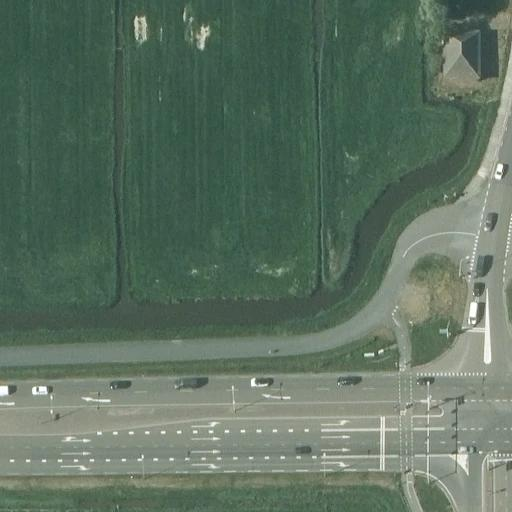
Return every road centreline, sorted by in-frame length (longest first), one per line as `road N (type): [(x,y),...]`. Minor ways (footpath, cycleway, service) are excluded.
road 1 (unclassified): [(0,358),(324,340),(380,307),(404,255),(425,236),(457,233),(492,244)]
road 2 (primary): [(488,388),(0,394)]
road 3 (primary): [(0,453),(464,443)]
road 4 (tertiary): [(488,388),(492,244)]
